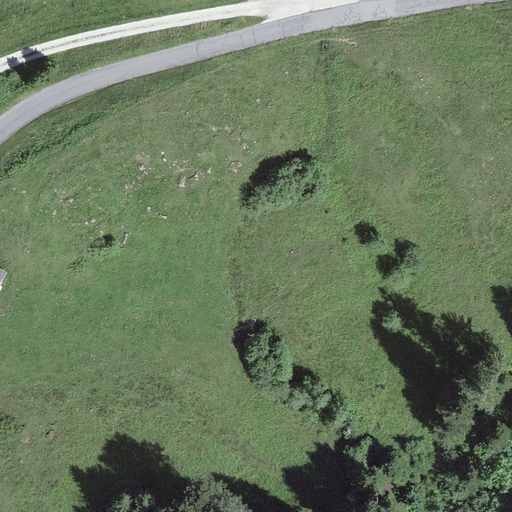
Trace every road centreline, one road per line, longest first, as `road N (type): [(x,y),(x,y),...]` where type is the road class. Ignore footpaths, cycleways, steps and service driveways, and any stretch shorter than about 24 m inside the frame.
road 1 (unclassified): [(0,133),(66,90),(144,63),(422,0)]
road 2 (track): [(377,7),(269,5),(102,30),(0,59)]
